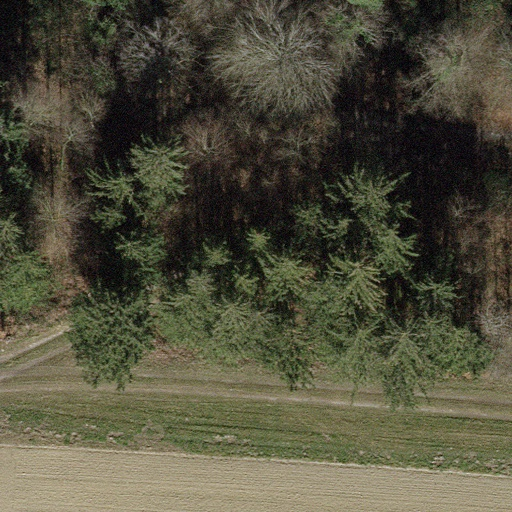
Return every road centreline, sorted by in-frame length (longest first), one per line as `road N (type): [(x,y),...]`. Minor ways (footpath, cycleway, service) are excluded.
road 1 (track): [(0,358),(480,139)]
road 2 (track): [(0,386),(138,379),(511,407)]
road 3 (track): [(0,116),(511,141)]
